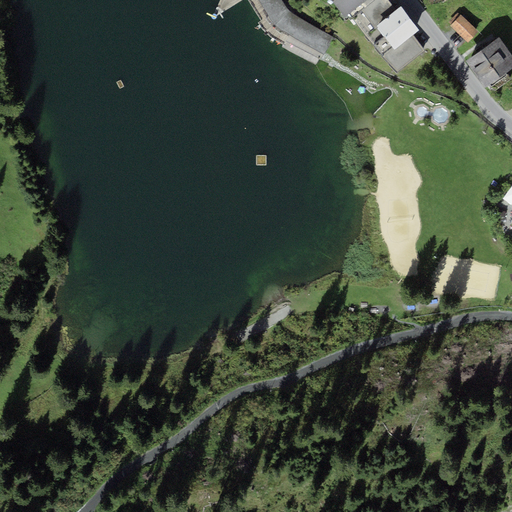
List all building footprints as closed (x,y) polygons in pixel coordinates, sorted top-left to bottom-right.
[(281,0),(259,0),(269,17),(279,28),(323,53),(331,35),(289,12),(281,0)] [(332,0),(344,16),(348,13),(352,18),(361,10),(374,0),(332,0)] [(384,0),(374,0),(361,10),(375,27),(376,26),(396,10),(387,0),(385,0),(384,0)] [(393,47),(395,49),(412,35),(419,29),(400,7),(396,10),(376,26),(393,47)] [(461,14),(450,26),(466,42),(478,31),(461,14)] [(424,51),(412,35),(395,49),(393,47),(381,55),(396,73),(424,51)] [(485,88),(511,68),(511,55),(498,36),(465,61),(485,88)]
